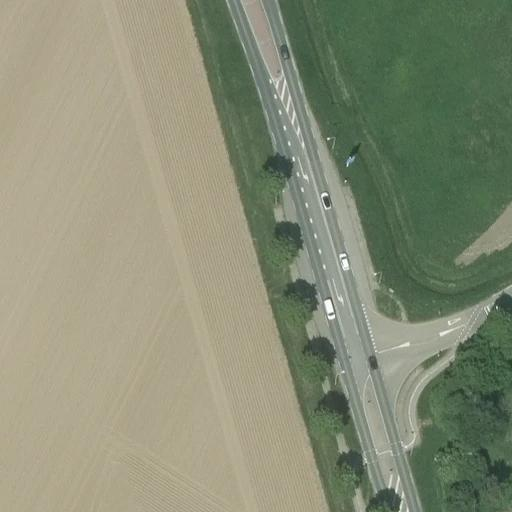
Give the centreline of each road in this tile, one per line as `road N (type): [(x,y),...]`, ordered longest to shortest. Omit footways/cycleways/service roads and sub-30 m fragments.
road 1 (primary): [(356,359),(306,174)]
road 2 (primary): [(233,0),(306,174)]
road 3 (primary): [(306,174),(268,0)]
road 4 (unclassified): [(356,359),(451,331),(511,300)]
road 5 (primary): [(401,511),(356,359)]
